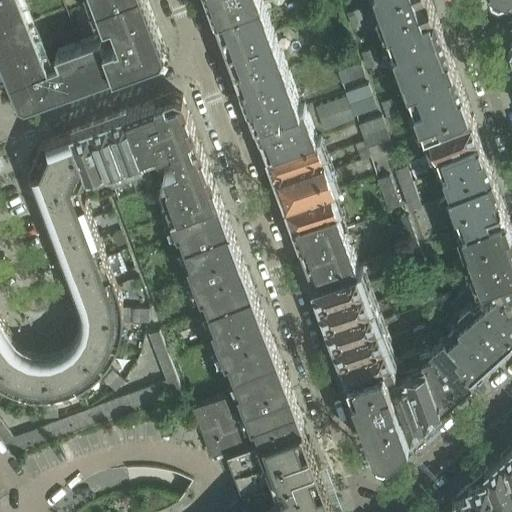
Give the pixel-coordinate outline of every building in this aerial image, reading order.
[(23,0),(0,0),(0,11),(25,2),(23,0)] [(148,0),(102,0),(98,2),(105,19),(108,18),(116,40),(106,44),(116,71),(163,54),(166,47),(150,3),(148,0)] [(261,0),(212,0),(218,16),(261,0)] [(224,32),(269,15),(263,0),(261,0),(218,16),(224,32)] [(443,31),(436,10),(432,0),(402,0),(383,7),(390,26),(388,27),(396,47),(443,31)] [(25,2),(0,11),(0,47),(37,33),(25,2)] [(360,7),(349,11),(351,19),(363,14),(360,7)] [(376,10),(363,14),(351,19),(354,26),(378,17),(376,10)] [(276,33),(275,32),(269,15),(224,32),(230,49),(276,33)] [(450,50),(443,31),(396,47),(403,67),(450,50)] [(37,33),(0,47),(0,52),(11,80),(51,65),(37,33)] [(87,34),(78,37),(94,79),(116,71),(106,44),(102,33),(89,38),(87,34)] [(276,33),(230,49),(237,67),(282,50),(276,33)] [(71,44),(58,50),(62,61),(72,87),(94,79),(78,37),(70,40),(71,44)] [(375,46),(363,50),(366,58),(377,54),(375,46)] [(289,69),(282,50),(237,67),(244,85),(289,69)] [(410,87),(457,70),(450,50),(403,67),(410,87)] [(377,54),(366,58),(369,66),(380,62),(377,54)] [(51,65),(11,80),(19,101),(27,104),(72,87),(62,61),(51,65)] [(362,61),(339,69),(343,81),(366,73),(362,61)] [(296,87),(289,69),(244,85),(251,105),(296,87)] [(417,107),(464,90),(457,70),(410,87),(417,107)] [(369,82),(346,91),(355,113),(377,105),(369,82)] [(257,121),(302,104),(296,87),(251,105),(257,121)] [(473,114),(471,108),(464,90),(417,107),(424,125),(426,130),(426,131),(473,114)] [(202,145),(183,94),(176,91),(127,109),(145,157),(174,147),(175,151),(176,154),(202,145)] [(317,105),(321,118),(325,128),(355,117),(347,94),(317,105)] [(394,96),(383,100),(387,112),(398,107),(394,96)] [(302,104),(257,121),(264,140),(270,156),(319,139),(306,102),(302,104)] [(398,107),(387,112),(391,123),(402,119),(398,107)] [(145,157),(127,109),(91,123),(106,165),(112,180),(119,200),(156,187),(145,157)] [(383,114),(360,122),(368,145),(391,137),(383,114)] [(480,134),(473,114),(426,131),(433,151),(439,149),(480,134)] [(106,165),(91,123),(72,129),(89,172),(94,187),(112,180),(106,165)] [(89,172),(72,129),(42,141),(30,166),(42,196),(78,182),(80,181),(86,170),(89,172)] [(502,194),(493,171),(480,134),(439,149),(452,185),(451,186),(453,193),(447,196),(441,200),(445,215),(502,194)] [(319,139),(270,156),(276,174),(325,156),(319,139)] [(371,155),(365,139),(356,142),(362,158),(371,155)] [(202,145),(176,154),(180,164),(175,165),(166,169),(170,181),(162,184),(174,214),(221,197),(202,145)] [(325,156),(276,174),(283,191),(332,174),(325,156)] [(423,205),(415,182),(423,179),(419,167),(411,170),(409,164),(397,169),(411,209),(423,205)] [(332,174),(283,191),(289,207),(337,189),(332,174)] [(391,174),(379,178),(390,208),(402,204),(391,174)] [(89,196),(78,182),(42,196),(47,212),(87,198),(87,197),(89,196)] [(337,189),(289,207),(296,226),(344,208),(337,189)] [(511,232),(511,221),(502,194),(445,215),(458,252),(511,232)] [(221,197),(174,214),(179,228),(182,228),(187,241),(232,225),(221,197)] [(87,198),(47,212),(62,250),(101,235),(87,198)] [(344,208),(296,226),(303,245),(348,228),(351,227),(344,208)] [(398,218),(420,278),(432,274),(409,214),(398,218)] [(232,225),(187,241),(193,256),(190,257),(196,274),(244,257),(232,225)] [(348,228),(303,245),(310,264),(355,247),(348,228)] [(511,272),(511,232),(458,252),(470,285),(484,282),(494,279),(511,272)] [(115,273),(108,254),(101,235),(62,250),(76,288),(81,286),(115,273)] [(355,247),(310,264),(316,282),(361,266),(355,247)] [(256,290),(250,275),(244,257),(196,274),(203,292),(206,291),(212,307),(256,290)] [(361,266),(316,282),(323,301),(368,284),(361,266)] [(511,272),(494,279),(498,290),(511,306),(511,272)] [(115,273),(81,286),(76,288),(80,298),(82,308),(82,317),(80,326),(84,327),(119,342),(121,335),(123,328),(124,320),(124,313),(124,305),(123,298),(122,291),(119,283),(115,273)] [(484,282),(470,285),(485,302),(511,334),(511,306),(498,290),(494,279),(484,282)] [(368,284),(323,301),(330,320),(375,303),(368,284)] [(470,285),(457,296),(465,305),(502,351),(511,341),(511,334),(485,302),(470,285)] [(268,322),(256,290),(212,307),(217,320),(214,321),(221,339),(268,322)] [(457,296),(445,306),(453,316),(456,321),(489,362),(502,351),(465,305),(457,296)] [(375,303),(330,320),(337,339),(381,322),(375,303)] [(132,306),(132,313),(132,319),(149,320),(149,306),(132,306)] [(433,323),(414,331),(417,338),(421,349),(424,357),(442,405),(473,377),(456,356),(458,353),(449,340),(456,334),(450,326),(456,321),(453,316),(445,306),(439,312),(430,315),(433,323)] [(0,310),(0,329),(8,325),(0,310)] [(489,362),(456,321),(450,326),(456,334),(449,340),(458,353),(456,356),(473,377),(486,365),(489,362)] [(280,355),(274,339),(268,322),(221,339),(227,356),(230,355),(237,371),(280,355)] [(381,322),(337,339),(344,357),(388,340),(381,322)] [(8,325),(0,329),(0,378),(1,379),(8,383),(14,386),(21,388),(31,352),(33,348),(25,344),(18,339),(8,325)] [(108,361),(112,355),(116,348),(119,342),(84,327),(80,326),(75,334),(69,341),(61,346),(63,350),(79,384),(86,380),(92,376),(97,372),(103,366),(108,361)] [(14,436),(0,415),(0,435),(14,455),(184,391),(161,328),(152,331),(151,334),(168,378),(110,400),(14,436)] [(397,337),(388,340),(392,352),(401,349),(397,337)] [(388,340),(344,357),(351,375),(394,359),(392,352),(388,340)] [(79,384),(63,350),(61,346),(52,349),(43,350),(33,348),(31,352),(21,388),(28,390),(36,391),(43,392),(50,391),(58,391),(65,389),(72,387),(79,384)] [(442,405),(421,349),(403,356),(412,378),(427,418),(442,405)] [(292,389),(280,355),(237,371),(242,386),(239,387),(246,405),(292,389)] [(397,367),(394,359),(351,375),(379,452),(387,454),(412,432),(394,385),(389,370),(397,367)] [(105,376),(116,388),(126,379),(114,367),(105,376)] [(412,378),(394,385),(412,432),(427,418),(412,378)] [(306,425),(292,389),(246,405),(232,410),(226,393),(195,405),(213,453),(228,448),(230,453),(306,425)] [(57,398),(51,398),(44,399),(46,416),(59,415),(57,398)] [(322,511),(334,502),(310,436),(306,425),(230,453),(249,505),(252,508),(247,511),(322,511)] [(511,444),(502,453),(511,480),(511,444)] [(511,511),(511,480),(502,453),(486,468),(502,511),(511,511)] [(502,511),(486,468),(470,482),(481,511),(502,511)] [(481,511),(470,482),(454,497),(459,511),(481,511)] [(459,511),(454,497),(438,511),(439,511),(459,511)]
